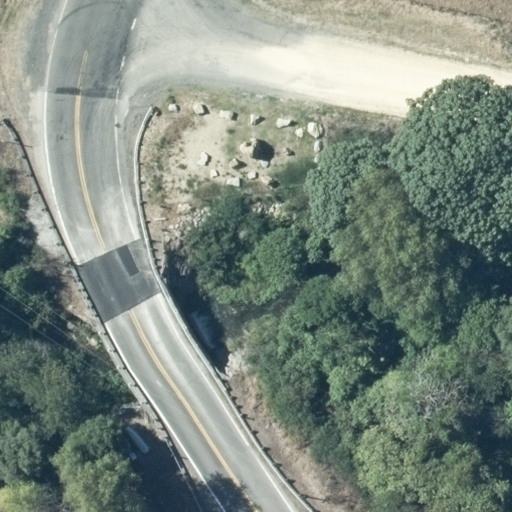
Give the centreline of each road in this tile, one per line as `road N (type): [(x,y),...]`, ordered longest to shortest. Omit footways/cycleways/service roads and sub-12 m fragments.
road 1 (secondary): [(261,511),(176,389),(91,224),(76,90),(101,6)]
road 2 (unclassified): [(101,6),(266,58),(511,105)]
